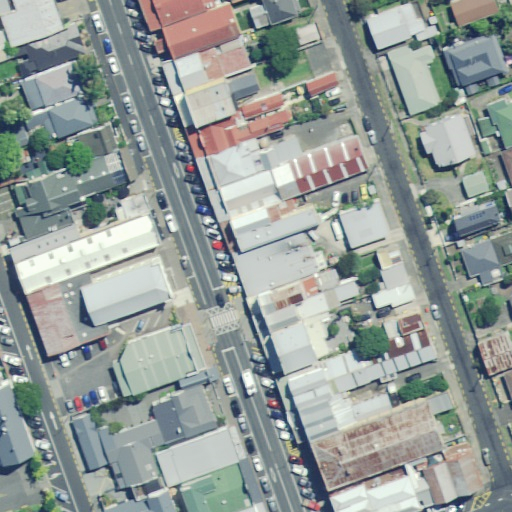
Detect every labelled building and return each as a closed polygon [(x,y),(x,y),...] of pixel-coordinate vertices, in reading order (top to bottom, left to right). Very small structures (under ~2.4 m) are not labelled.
[(10,0),(14,10),(1,15),(10,42),(62,24),(53,0),(10,0)] [(153,0),(162,24),(216,5),(213,0),(153,0)] [(302,12),(297,0),(264,0),(265,2),(250,7),(257,27),(302,12)] [(162,24),(173,57),(241,33),(229,1),(162,24)] [(476,1),(437,16),(447,41),(486,26),(476,1)] [(423,38),(409,8),(359,31),(373,61),(423,38)] [(75,20),(10,42),(14,52),(28,47),(30,53),(25,54),(29,67),(85,48),(75,20)] [(320,37),(315,24),(296,30),(300,44),(320,37)] [(488,29),(430,50),(447,95),(504,74),(488,29)] [(167,63),(177,92),(206,82),(196,53),(167,63)] [(65,89),(82,84),(73,55),(18,72),(28,101),(65,89)] [(433,113),(412,58),(384,69),(405,124),(433,113)] [(339,85),(334,72),(307,83),(312,96),(339,85)] [(230,84),(236,101),(264,92),(258,74),(230,84)] [(206,82),(177,92),(188,122),(234,106),(224,76),(206,82)] [(38,134),(76,122),(65,89),(28,101),(20,104),(31,137),(38,134)] [(288,93),(243,108),(254,138),(298,123),(288,93)] [(498,136),(503,134),(507,146),(511,143),(511,98),(511,99),(510,97),(489,105),(492,114),(478,119),(484,136),(496,132),(498,136)] [(243,108),(195,125),(218,187),(265,171),(254,138),(243,108)] [(50,168),(97,152),(85,118),(76,122),(38,134),(50,168)] [(473,165),(454,120),(407,140),(426,185),(473,165)] [(29,142),(21,121),(4,128),(11,149),(29,142)] [(351,123),(338,127),(342,139),(355,134),(351,123)] [(265,171),(218,187),(228,218),(264,205),(370,168),(360,138),(265,171)] [(15,184),(28,217),(134,178),(123,148),(54,173),(52,170),(15,184)] [(504,226),(511,222),(511,151),(483,162),(504,226)] [(489,189),(482,172),(462,179),(468,197),(489,189)] [(384,198),(345,212),(358,249),(397,236),(384,198)] [(269,221),(234,233),(242,256),(308,233),(325,227),(317,204),(269,221)] [(264,205),(228,218),(234,233),(269,221),(264,205)] [(158,235),(147,207),(12,261),(23,288),(158,235)] [(511,223),(443,248),(460,296),(511,277),(511,223)] [(308,233),(242,256),(255,293),(304,276),(321,270),(308,233)] [(381,269),(403,261),(398,247),(376,255),(381,269)] [(171,289),(156,249),(78,280),(94,319),(171,289)] [(403,261),(381,269),(388,288),(410,281),(403,261)] [(255,293),(261,310),(298,297),(310,293),(304,276),(255,293)] [(410,281),(388,288),(373,293),(378,306),(392,301),(398,316),(420,309),(410,281)] [(83,343),(60,286),(29,298),(52,356),(83,343)] [(508,336),(511,335),(511,289),(494,296),(508,336)] [(268,330),(305,317),(298,297),(261,310),(268,330)] [(389,336),(425,323),(420,309),(398,316),(384,321),(389,336)] [(268,330),(281,369),(318,356),(305,317),(268,330)] [(204,365),(188,325),(119,352),(135,393),(204,365)] [(330,378),(336,394),(443,357),(432,327),(325,364),(330,378)] [(509,371),(499,343),(470,353),(480,381),(509,371)] [(325,364),(324,362),(287,374),(293,391),(330,378),(325,364)] [(0,459),(36,446),(8,373),(0,376),(0,459)] [(330,378),(293,391),(299,407),(330,396),(336,394),(330,378)] [(511,382),(495,389),(511,436),(511,382)] [(216,416),(203,384),(175,395),(188,428),(216,416)] [(340,426),(309,437),(326,485),(448,442),(432,394),(340,426)] [(330,396),(299,407),(309,437),(340,426),(330,396)] [(166,443),(157,420),(105,441),(114,464),(166,443)] [(112,466),(94,421),(70,431),(88,476),(112,466)] [(231,511),(260,501),(230,426),(155,456),(177,511),(231,511)] [(446,503),(484,488),(467,444),(429,459),(446,503)] [(335,511),(397,511),(417,505),(401,463),(327,492),(335,511)] [(103,511),(176,511),(167,488),(165,489),(163,483),(145,490),(147,495),(135,500),(131,490),(112,497),(116,507),(103,511)] [(264,511),(260,501),(231,511),(264,511)]
